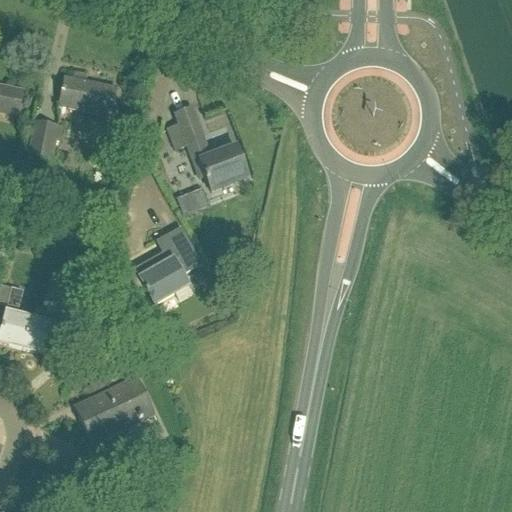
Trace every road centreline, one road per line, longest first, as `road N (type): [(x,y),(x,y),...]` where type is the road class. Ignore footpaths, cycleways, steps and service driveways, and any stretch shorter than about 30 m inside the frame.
road 1 (residential): [(130,248),(165,58),(187,35)]
road 2 (primary): [(289,511),(323,334)]
road 3 (primary): [(344,171),(324,274),(323,334)]
road 4 (primary): [(323,334),(347,277),(370,177)]
